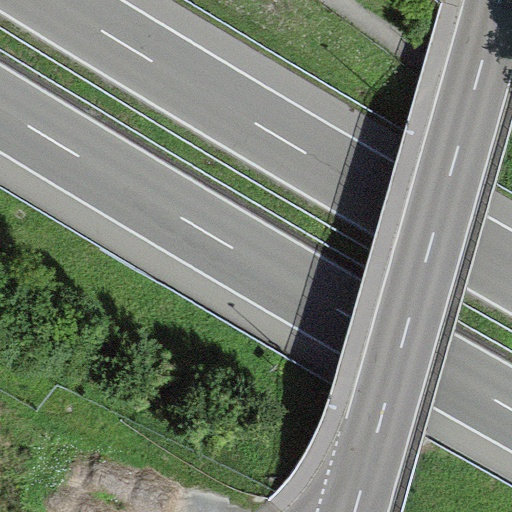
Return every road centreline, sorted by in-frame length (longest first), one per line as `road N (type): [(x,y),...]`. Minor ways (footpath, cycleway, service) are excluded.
road 1 (motorway): [(0,109),(511,413)]
road 2 (secondary): [(502,0),(357,511)]
road 3 (motorway): [(511,270),(55,0)]
